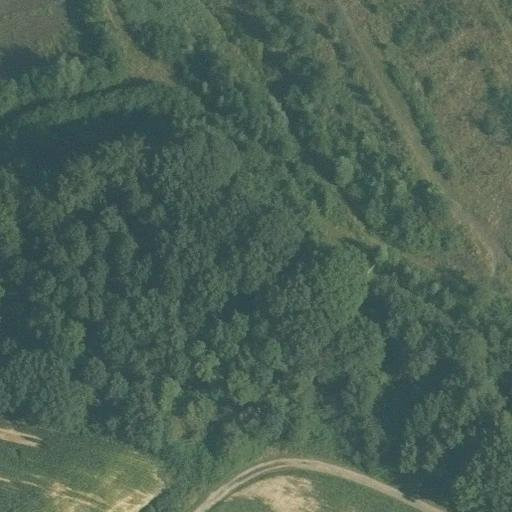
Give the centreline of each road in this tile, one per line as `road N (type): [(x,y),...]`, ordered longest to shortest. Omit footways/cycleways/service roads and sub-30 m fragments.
road 1 (track): [(511,367),(369,276),(285,179),(155,61),(117,0)]
road 2 (track): [(433,511),(286,458),(229,511)]
road 3 (track): [(0,152),(172,77)]
